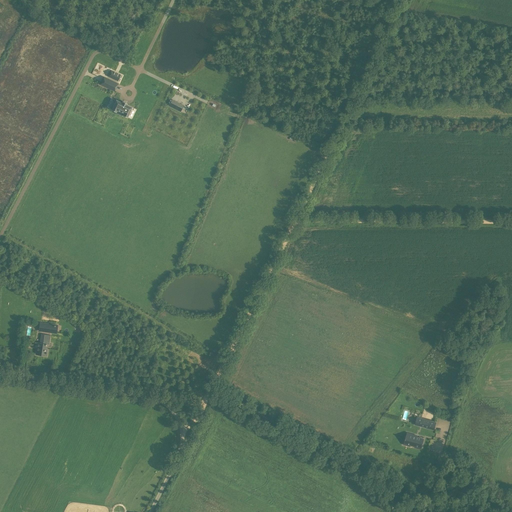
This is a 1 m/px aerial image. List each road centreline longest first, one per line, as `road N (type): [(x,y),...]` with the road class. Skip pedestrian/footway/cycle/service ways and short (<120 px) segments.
road 1 (track): [(405,0),(296,219)]
road 2 (track): [(182,430),(198,415),(296,219)]
road 3 (track): [(296,219),(511,221)]
road 4 (unclassified): [(0,372),(150,396),(169,407),(182,430)]
